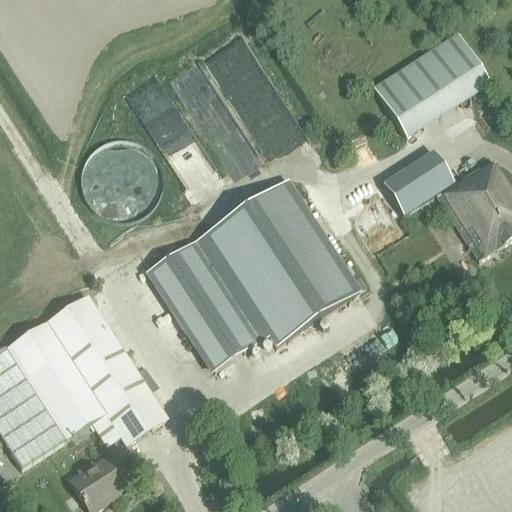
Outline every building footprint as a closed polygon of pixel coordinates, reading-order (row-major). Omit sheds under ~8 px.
[(405,145),(490,91),(457,40),(373,94),(405,145)] [(433,157),(383,189),(403,222),(454,189),(433,157)] [(478,176),(436,203),(478,268),(511,245),(511,198),(493,169),(479,178),(478,176)] [(287,186),(148,276),(214,377),(269,342),(276,352),(360,298),(358,296),(365,292),(359,281),(352,286),(287,186)] [(167,424),(87,301),(7,353),(0,357),(0,442),(21,475),(66,446),(91,429),(106,452),(120,443),(126,451),(167,424)] [(124,494),(104,462),(69,485),(86,511),(103,511),(106,510),(102,503),(109,499),(111,502),(124,494)]
